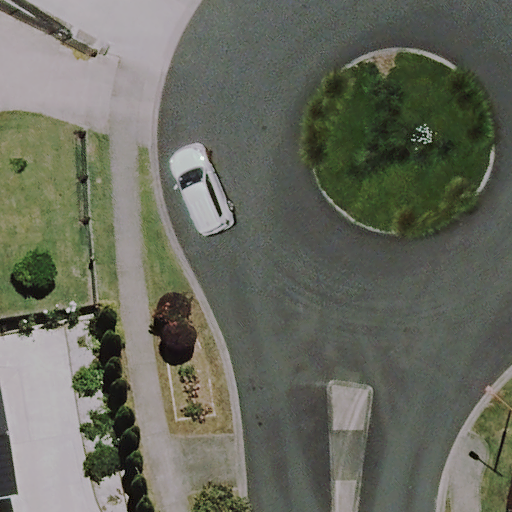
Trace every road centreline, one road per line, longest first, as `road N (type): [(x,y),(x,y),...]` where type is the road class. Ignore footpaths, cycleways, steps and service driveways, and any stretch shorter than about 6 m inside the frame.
road 1 (residential): [(325,282),(256,209),(241,109),(286,19),(314,0)]
road 2 (residential): [(325,282),(346,511)]
road 3 (residential): [(511,261),(477,288),(400,303),(325,282)]
